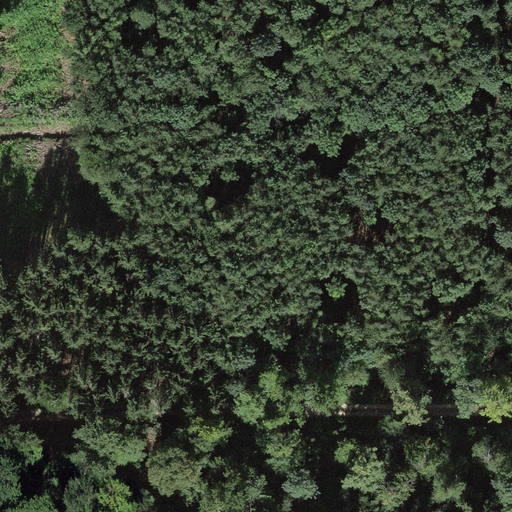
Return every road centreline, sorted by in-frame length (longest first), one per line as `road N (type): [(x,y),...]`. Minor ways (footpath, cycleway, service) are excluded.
road 1 (track): [(511,105),(452,116),(0,131)]
road 2 (track): [(511,412),(0,417)]
